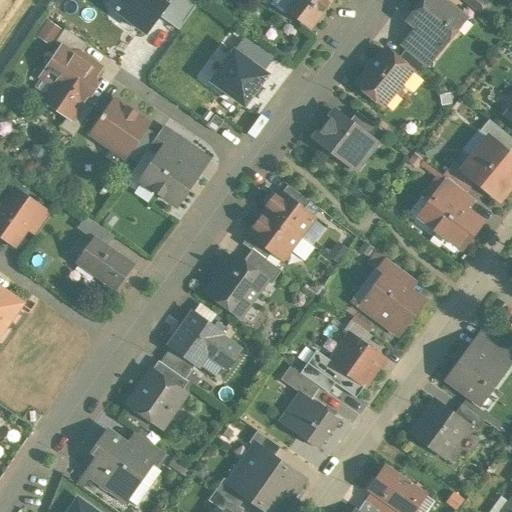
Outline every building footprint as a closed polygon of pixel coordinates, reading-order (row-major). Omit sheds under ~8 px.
[(159,17),(168,5),(161,0),(125,0),(117,12),(146,34),(159,17)] [(170,0),(168,5),(159,17),(178,30),(198,2),(195,0),(170,0)] [(292,0),(285,9),(309,27),(330,0),(292,0)] [(458,15),(439,0),(426,0),(408,21),(417,29),(418,28),(441,48),(455,30),(449,25),(458,15)] [(460,0),(479,15),(489,3),(484,0),(460,0)] [(417,29),(401,48),(405,51),(425,68),(441,48),(418,28),(417,29)] [(85,44),(63,29),(53,44),(60,48),(71,55),(77,54),(78,54),(85,44)] [(265,72),(275,57),(246,36),(236,51),(265,72)] [(71,55),(60,48),(40,78),(59,91),(49,105),(66,117),(70,119),(80,103),(94,84),(93,77),(99,68),(78,54),(77,54),(71,55)] [(270,75),(265,72),(236,51),(234,49),(210,83),(246,108),(270,75)] [(385,51),(357,84),(383,106),(394,93),(396,94),(402,88),(400,85),(411,73),(411,72),(397,60),(385,51)] [(425,68),(405,51),(397,60),(411,72),(411,73),(416,78),(425,68)] [(114,100),(104,115),(102,114),(99,119),(100,120),(90,135),(92,136),(94,134),(111,146),(113,143),(125,151),(122,156),(123,158),(125,156),(144,128),(147,123),(114,100)] [(91,111),(80,103),(70,119),(66,117),(59,128),(73,137),(91,111)] [(349,123),(335,112),(314,140),(348,165),(369,139),(369,138),(349,123)] [(385,134),(356,112),(349,123),(369,138),(369,139),(377,146),(385,134)] [(222,122),(213,116),(206,127),(214,133),(222,122)] [(511,146),(511,139),(488,120),(478,132),(488,140),(489,139),(506,153),(511,146)] [(144,128),(125,156),(137,164),(148,148),(156,136),(144,128)] [(191,148),(161,128),(156,136),(148,148),(157,154),(162,148),(182,162),(191,148)] [(511,157),(506,153),(489,139),(488,140),(462,171),(462,172),(474,182),(498,201),(511,184),(507,180),(511,174),(511,157)] [(157,154),(139,181),(176,206),(187,189),(183,186),(194,170),(182,162),(162,148),(157,154)] [(462,171),(453,164),(442,177),(445,179),(465,194),(474,182),(462,172),(462,171)] [(465,194),(445,179),(438,189),(466,210),(474,201),(465,194)] [(309,202),(287,186),(281,195),(303,211),(309,202)] [(466,210),(438,189),(430,199),(435,202),(428,211),(432,228),(461,250),(482,222),(466,210)] [(37,208),(14,192),(0,212),(0,236),(13,245),(25,228),(39,209),(37,208)] [(281,195),(278,193),(265,210),(266,212),(299,236),(313,219),(303,211),(281,195)] [(51,214),(39,206),(37,208),(39,209),(25,228),(36,236),(51,214)] [(299,236),(266,212),(250,234),(273,251),(275,253),(276,259),(280,262),(286,261),(288,257),(288,252),(299,236)] [(113,237),(84,217),(75,229),(93,241),(104,249),(113,237)] [(273,251),(250,234),(242,244),(251,251),(265,261),(273,251)] [(104,249),(93,241),(78,263),(114,288),(130,266),(104,249)] [(265,261),(251,251),(242,264),(265,280),(265,281),(264,281),(271,286),(281,272),(265,261)] [(232,257),(207,293),(233,312),(242,299),(249,303),(264,281),(265,280),(242,264),(232,257)] [(407,276),(385,259),(377,270),(384,276),(385,275),(399,286),(407,276)] [(399,286),(385,275),(384,276),(367,299),(382,310),(377,316),(377,319),(383,323),(386,323),(390,317),(403,326),(421,302),(399,286)] [(0,333),(21,304),(0,289),(0,333)] [(192,314),(170,345),(172,346),(196,364),(198,366),(206,354),(226,368),(238,350),(219,337),(220,334),(192,314)] [(371,336),(350,321),(343,331),(349,335),(364,346),(371,336)] [(511,359),(511,353),(482,331),(471,347),(478,352),(481,347),(507,366),(511,359)] [(364,346),(349,335),(330,361),(364,386),(383,359),(364,346)] [(196,364),(172,346),(160,363),(185,380),(196,364)] [(478,352),(471,347),(447,379),(473,398),(482,386),(488,391),(507,366),(481,347),(478,352)] [(355,398),(364,386),(330,361),(316,352),(307,364),(334,384),(355,398)] [(160,363),(158,361),(151,372),(180,392),(188,382),(185,380),(160,363)] [(334,384),(307,364),(301,373),(319,388),(328,393),(334,384)] [(301,373),(290,367),(281,380),(303,395),(310,400),(319,388),(301,373)] [(180,392),(151,372),(128,405),(155,424),(165,410),(171,414),(185,396),(180,392)] [(310,400),(303,395),(282,424),(318,450),(339,421),(310,400)] [(453,415),(434,401),(410,434),(444,459),(468,426),(453,415)] [(483,421),(461,405),(453,415),(468,426),(476,432),(483,421)] [(107,432),(92,453),(97,457),(85,475),(99,485),(99,488),(106,493),(109,492),(124,503),(150,466),(151,464),(127,448),(128,447),(107,432)] [(280,448),(257,432),(249,443),(257,449),(257,448),(271,457),(270,457),(272,458),(280,448)] [(165,455),(136,434),(128,447),(127,448),(151,464),(150,466),(155,470),(165,455)] [(271,457),(257,448),(257,449),(244,467),(287,497),(301,478),(272,458),(270,457),(271,457)] [(276,511),(287,497),(244,467),(231,485),(230,486),(244,495),(243,496),(245,497),(266,511),(276,511)] [(411,511),(424,495),(385,468),(370,490),(402,511),(411,511)] [(231,485),(223,479),(215,490),(225,497),(238,507),(245,497),(243,496),(244,495),(230,486),(231,485)] [(238,507),(225,497),(217,509),(221,511),(240,511),(242,510),(238,507)] [(93,511),(77,500),(68,511),(93,511)] [(382,511),(365,500),(358,511),(359,511),(382,511)] [(511,511),(511,500),(503,511),(511,511)]
